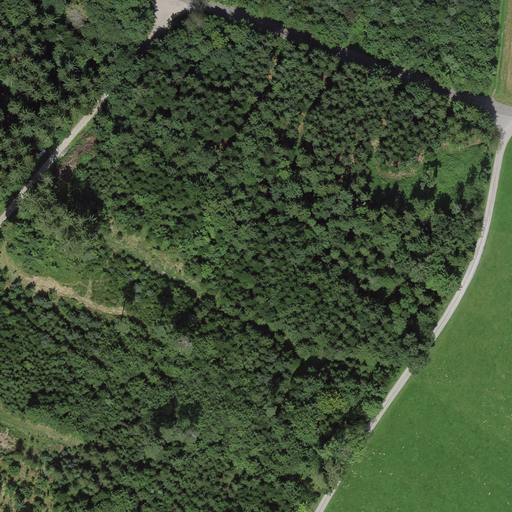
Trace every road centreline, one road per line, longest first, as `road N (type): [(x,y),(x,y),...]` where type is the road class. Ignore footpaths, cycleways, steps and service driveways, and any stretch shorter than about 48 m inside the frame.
road 1 (track): [(320,511),(474,262),(501,145),(503,0)]
road 2 (tertiary): [(511,113),(189,0)]
road 3 (track): [(181,0),(0,224)]
